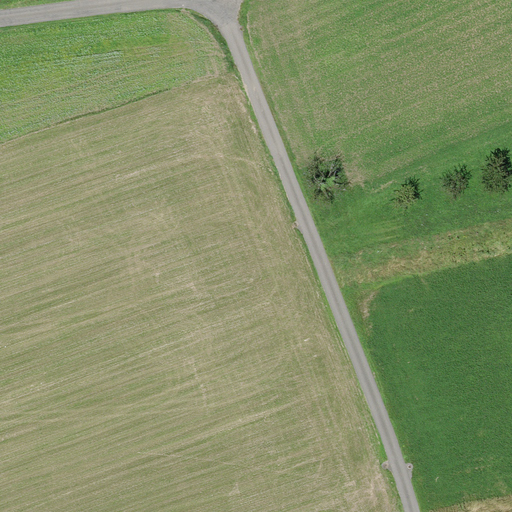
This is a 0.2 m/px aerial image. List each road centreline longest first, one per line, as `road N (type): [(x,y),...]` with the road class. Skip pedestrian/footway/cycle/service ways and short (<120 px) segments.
road 1 (track): [(410,511),(217,0)]
road 2 (track): [(183,0),(0,21)]
